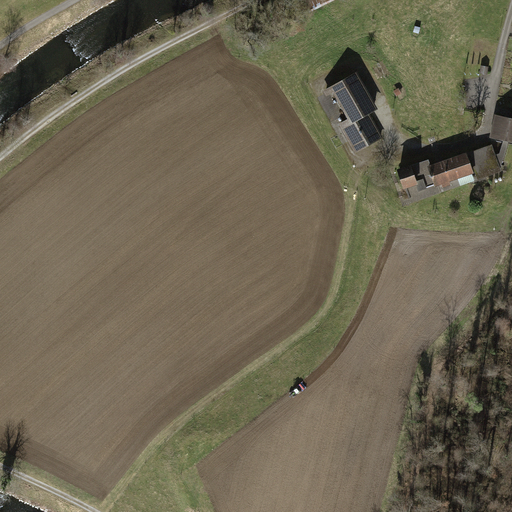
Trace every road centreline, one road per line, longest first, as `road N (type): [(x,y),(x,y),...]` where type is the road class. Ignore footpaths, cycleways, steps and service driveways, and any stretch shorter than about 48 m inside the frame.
road 1 (track): [(0,158),(120,70),(255,0)]
road 2 (unclassified): [(511,11),(490,123),(472,144),(432,152),(406,145),(383,112)]
